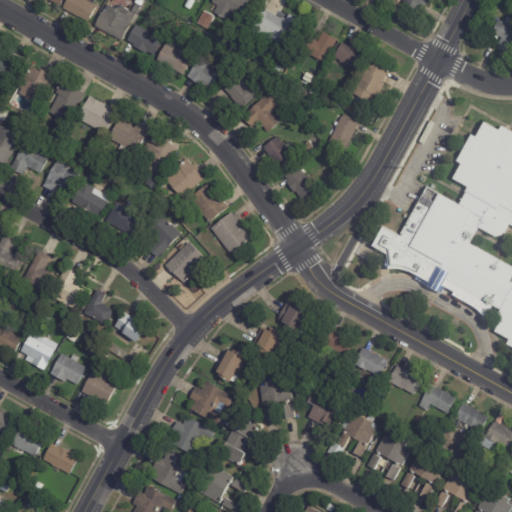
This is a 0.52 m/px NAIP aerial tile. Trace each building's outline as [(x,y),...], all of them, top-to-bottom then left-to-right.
[(88,0),(90,1),(100,7),(91,23),(65,9),(70,0),(88,0)] [(190,0),(195,0),(198,1),(194,10),(187,7),(190,0)] [(252,0),(243,17),(235,13),(230,21),(216,13),(220,6),(214,3),(215,0),(252,0)] [(432,0),(429,7),(427,6),(423,12),(407,3),(408,0),(432,0)] [(110,33),(97,26),(109,4),(120,10),(122,6),(134,12),(138,4),(143,7),(125,41),(110,33)] [(154,5),(160,9),(158,14),(151,10),(154,5)] [(276,15),(285,21),(286,19),(290,21),(294,15),(305,22),(289,49),(276,41),(279,36),(272,33),(266,42),(253,34),(267,10),(276,15)] [(206,12),(216,17),(209,30),(199,24),(206,12)] [(497,38),(491,35),(497,21),(503,24),(505,18),(511,21),(509,27),(511,28),(511,52),(510,57),(495,50),(500,39),(497,38)] [(143,51),(135,47),(136,45),(130,41),(138,25),(165,40),(157,56),(150,52),(149,54),(143,51)] [(326,62),(305,51),(312,38),(322,43),(327,33),(341,41),(329,64),(326,62)] [(350,46),(371,58),(363,73),(337,59),(345,44),(350,46)] [(182,53),(194,59),(185,75),(159,61),(168,45),(174,48),(175,48),(182,52),(182,53)] [(0,51),(5,54),(13,58),(16,53),(26,59),(14,82),(0,74),(0,51)] [(202,85),(190,77),(202,59),(225,76),(214,92),(205,85),(204,87),(202,85)] [(393,72),(369,117),(347,105),(353,95),(357,97),(376,61),(393,70),(393,72)] [(45,71),(46,71),(47,69),(58,76),(43,103),(23,92),(29,83),(23,80),(27,74),(29,75),(35,64),(45,71)] [(232,94),(225,87),(245,68),(266,90),(262,93),(263,94),(246,110),(232,94)] [(307,80),(314,84),(312,88),(305,84),(307,80)] [(79,88),(89,94),(72,123),(53,112),(60,100),(57,98),(66,81),(79,88)] [(306,88),(313,95),(304,103),(297,96),(306,88)] [(283,107),(277,112),(285,121),(271,133),(262,123),(255,129),(246,118),(272,94),(284,107),(283,107)] [(112,106),(119,110),(107,132),(80,118),(93,95),(112,106)] [(336,96),(344,100),(341,105),(333,101),(336,96)] [(0,118),(0,116),(5,108),(11,111),(5,121),(0,118)] [(362,123),(348,151),(332,143),(339,129),(338,129),(344,117),(345,118),(347,114),(362,123)] [(140,123),(151,128),(142,146),(115,133),(121,120),(137,128),(140,123)] [(485,122),(499,130),(502,125),(511,130),(511,225),(510,224),(505,233),(504,233),(502,235),(496,237),(479,227),(477,232),(470,243),(511,266),(511,277),(510,281),(511,282),(511,346),(507,344),(509,339),(495,331),(503,316),(498,314),(500,309),(492,305),(488,314),(484,316),(481,311),(475,307),(468,303),(453,295),(455,292),(442,285),(449,272),(443,269),(437,266),(429,281),(415,274),(408,271),(401,269),(395,269),(388,269),(387,254),(373,246),(375,241),(384,226),(400,235),(427,186),(460,204),(464,195),(466,192),(465,192),(468,187),(453,179),(461,163),(457,161),(472,134),(476,136),(485,122)] [(8,165),(0,159),(0,134),(6,125),(25,137),(8,165)] [(166,138),(182,149),(164,177),(142,162),(161,135),(166,138)] [(269,153),(266,148),(281,136),(287,145),(292,141),(296,147),(292,150),(300,161),(284,173),(269,153)] [(310,141),(315,146),(306,154),(303,150),(308,146),(306,144),(310,141)] [(30,168),(27,174),(14,167),(28,143),(53,157),(43,174),(31,166),(30,168)] [(124,145),(134,151),(131,155),(121,149),(124,145)] [(55,191),(46,186),(61,160),(62,161),(64,157),(73,162),(71,165),(72,166),(73,166),(75,167),(75,168),(85,173),(74,194),(62,187),(58,193),(55,191)] [(201,167),(210,177),(185,199),(167,177),(180,166),(181,168),(191,159),(197,165),(198,164),(201,167)] [(290,183),(290,182),(291,182),(288,177),(302,167),(320,193),(306,202),(298,191),(297,192),(290,183)] [(102,215),(91,209),(93,205),(79,197),(87,182),(114,198),(103,216),(102,215)] [(225,196),(233,207),(212,223),(193,198),(214,182),(225,196)] [(134,235),(110,221),(120,202),(145,217),(135,235),(134,235)] [(157,209),(162,213),(159,218),(153,214),(157,209)] [(235,213),(242,222),(241,223),(245,229),(246,227),(254,238),(234,254),(214,229),(235,212),(235,213)] [(174,223),(186,236),(162,259),(152,248),(162,239),(151,228),(165,214),(174,223)] [(12,230),(22,236),(13,252),(26,259),(14,280),(0,271),(0,247),(11,229),(12,230)] [(180,275),(178,274),(177,275),(168,266),(192,243),(208,259),(202,265),(205,269),(197,277),(195,275),(187,283),(180,275)] [(44,251),(55,258),(49,268),(58,273),(47,292),(26,279),(44,251)] [(71,266),(82,272),(75,284),(90,293),(82,307),(56,292),(71,266)] [(8,286),(14,289),(12,292),(11,291),(7,298),(2,295),(6,289),(8,286)] [(101,289),(109,294),(104,303),(117,311),(108,326),(86,314),(101,289)] [(39,298),(46,301),(43,306),(36,303),(39,298)] [(301,338),(281,328),(283,324),(279,323),(280,322),(277,320),(284,305),(292,308),(293,306),(312,314),(301,338)] [(137,316),(140,317),(138,319),(152,329),(143,342),(129,332),(128,333),(118,326),(130,310),(137,316)] [(46,313),(55,319),(50,326),(46,323),(45,326),(41,323),(43,321),(41,320),(46,313)] [(0,324),(26,339),(18,354),(6,347),(5,349),(0,346),(0,324)] [(275,362),(255,351),(258,347),(252,344),(254,339),(257,340),(263,330),(267,332),(269,328),(288,338),(275,362)] [(330,330),(354,344),(346,358),(321,343),(329,329),(330,330)] [(30,354),(24,352),(35,331),(60,344),(46,370),(34,363),(37,358),(30,354)] [(69,339),(74,331),(81,335),(77,343),(69,339)] [(364,350),(375,356),(375,357),(377,358),(378,356),(387,362),(378,378),(365,370),(364,371),(352,364),(361,349),(364,350)] [(243,356),(240,362),(245,365),(238,377),(233,374),(229,382),(215,374),(227,351),(233,354),(234,351),(243,356)] [(66,380),(54,373),(65,354),(73,359),(76,355),(81,358),(78,361),(89,368),(80,385),(70,379),(68,382),(66,380)] [(398,367),(414,376),(414,377),(422,381),(414,395),(403,390),(402,390),(387,382),(396,366),(398,367)] [(104,375),(121,384),(109,405),(85,391),(96,371),(104,375)] [(288,402),(260,405),(258,387),(263,386),(263,381),(280,379),(280,384),(288,383),(290,401),(288,402)] [(189,396),(194,387),(200,390),(205,383),(226,395),(211,423),(189,410),(194,402),(188,399),(189,396)] [(431,386),(455,400),(447,414),(431,405),(427,412),(418,406),(430,385),(431,386)] [(379,396),(384,388),(389,391),(384,399),(379,396)] [(344,412),(336,429),(324,423),(323,425),(308,418),(314,407),(307,403),(314,389),(341,403),(338,409),(344,412)] [(465,405),(470,408),(472,405),(479,409),(477,412),(488,418),(476,437),(456,424),(458,421),(454,418),(463,404),(465,405)] [(293,418),(284,419),(282,406),(291,405),(293,418)] [(270,422),(262,423),(261,409),(268,408),(270,422)] [(0,410),(20,421),(11,438),(0,431),(0,410)] [(361,458),(360,459),(353,454),(359,443),(349,438),(343,448),(338,445),(346,431),(342,429),(345,423),(349,425),(353,418),(357,420),(359,416),(378,427),(361,458)] [(420,418),(424,420),(421,426),(414,422),(417,416),(420,418)] [(170,445),(175,436),(169,433),(175,422),(181,425),(186,417),(212,431),(205,444),(202,442),(199,448),(203,450),(198,460),(170,445)] [(501,426),(507,429),(506,430),(509,432),(510,430),(511,431),(511,447),(510,451),(496,444),(492,452),(481,447),(493,423),(494,424),(495,423),(501,426)] [(31,428),(34,429),(33,431),(48,440),(38,457),(14,443),(25,424),(31,428)] [(250,441),(244,453),(247,454),(241,465),(226,458),(227,455),(222,452),(234,431),(251,440),(250,441)] [(408,443),(406,447),(411,450),(403,466),(377,452),(386,435),(391,438),(393,435),(408,443)] [(60,447),(62,445),(75,452),(74,454),(81,459),(72,474),(46,459),(55,444),(60,447)] [(189,476),(185,474),(180,484),(184,486),(178,499),(150,484),(156,472),(151,469),(158,458),(162,460),(167,452),(195,467),(189,476)] [(441,462),(439,466),(445,469),(436,485),(410,471),(419,454),(423,457),(425,454),(441,462)] [(382,458),(374,473),(368,470),(376,455),(382,458)] [(392,482),(386,479),(393,466),(401,470),(393,483),(392,482)] [(219,504),(203,494),(206,489),(201,487),(209,471),(214,474),(217,468),(234,478),(219,504)] [(443,490),(452,474),(456,477),(458,473),(480,485),(469,505),(443,490)] [(407,489),(402,487),(409,474),(415,477),(408,490),(407,489)] [(0,488),(0,478),(11,485),(7,493),(0,488)] [(247,486),(243,493),(232,487),(236,479),(247,486)] [(425,499),(420,496),(427,484),(434,488),(427,500),(425,499)] [(133,511),(136,506),(132,504),(138,492),(143,495),(147,487),(175,502),(169,511),(133,511)] [(485,511),(479,508),(488,491),(493,494),(495,491),(509,499),(508,502),(511,504),(511,509),(510,511),(485,511)] [(443,510),(437,507),(443,494),(449,497),(443,510)] [(236,506),(234,510),(222,504),(225,498),(237,504),(236,506)] [(0,511),(0,499),(5,502),(8,503),(4,509),(7,511),(0,511)] [(456,511),(461,503),(468,507),(465,511),(456,511)]
